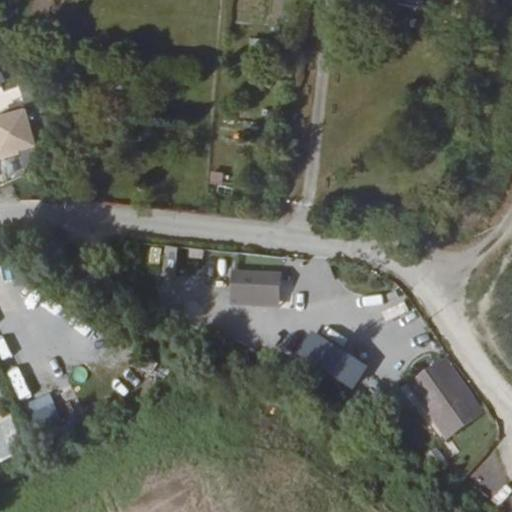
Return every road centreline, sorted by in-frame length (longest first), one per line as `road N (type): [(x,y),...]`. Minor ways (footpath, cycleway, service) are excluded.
road 1 (residential): [(0,214),(53,213),(401,261)]
road 2 (track): [(401,261),(511,418)]
road 3 (track): [(401,261),(454,256),(507,194),(511,174)]
